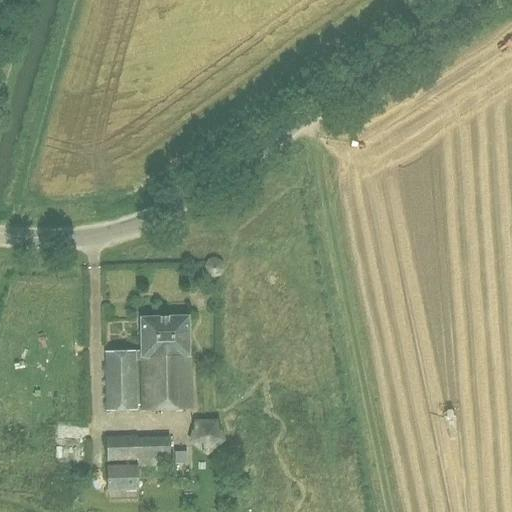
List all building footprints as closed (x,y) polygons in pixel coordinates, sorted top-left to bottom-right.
[(208,261),(205,266),(207,274),(214,277),(218,276),(221,275),(225,268),(223,261),(217,257),(209,259),(208,261)] [(190,409),(189,317),(141,317),(141,351),(105,352),(106,410),(136,410),(135,360),(141,359),(142,410),(190,409)] [(138,414),(138,423),(103,422),(103,441),(161,442),(162,424),(153,424),(153,414),(138,414)] [(195,421),(188,441),(206,454),(225,440),(217,420),(195,421)] [(132,467),(108,468),(108,489),(132,488),(132,467)]
